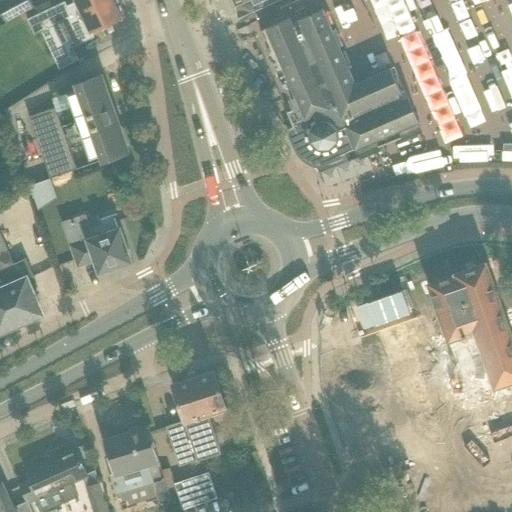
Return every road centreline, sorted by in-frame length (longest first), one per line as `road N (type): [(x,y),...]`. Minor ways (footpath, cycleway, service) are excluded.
road 1 (secondary): [(290,251),(511,158)]
road 2 (residential): [(0,436),(146,373),(149,337)]
road 3 (secondary): [(0,412),(149,337)]
road 4 (secondary): [(263,226),(193,77)]
road 5 (secondary): [(193,77),(215,238)]
road 6 (secondary): [(133,311),(0,382)]
road 7 (residential): [(133,311),(100,299),(0,354)]
